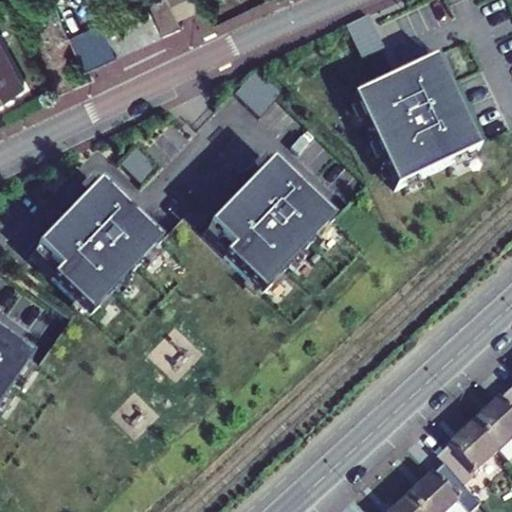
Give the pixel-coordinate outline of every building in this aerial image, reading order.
[(178,18),(168,0),(151,0),(149,3),(151,8),(163,36),(183,28),(178,18)] [(202,8),(196,0),(168,0),(178,18),(202,8)] [(208,5),(204,0),(196,0),(202,8),(203,9),(208,5)] [(163,36),(151,8),(132,16),(145,44),(163,36)] [(145,44),(132,16),(119,22),(131,50),(145,44)] [(368,19),(345,30),(361,65),(384,55),(368,19)] [(131,50),(119,22),(105,28),(117,56),(131,50)] [(117,56),(105,28),(103,25),(87,32),(101,63),(117,56)] [(101,63),(87,32),(71,39),(85,70),(101,63)] [(0,100),(25,87),(0,42),(0,100)] [(435,62),(351,101),(394,194),(478,154),(435,62)] [(257,74),(234,98),(259,122),(282,98),(257,74)] [(134,152),(118,169),(138,188),(154,171),(134,152)] [(271,168),(207,233),(230,255),(222,263),(261,300),(332,227),(271,168)] [(157,249),(96,189),(25,263),(86,322),(157,249)] [(0,346),(0,406),(28,365),(0,346)] [(497,454),(507,465),(511,460),(511,396),(508,393),(498,403),(497,402),(471,426),(497,454)] [(446,450),(435,460),(442,468),(461,489),(472,479),(471,477),(497,454),(471,426),(445,449),(446,450)] [(430,477),(404,501),(414,511),(472,511),(478,507),(461,489),(442,468),(431,478),(430,477)] [(414,511),(404,501),(392,511),(414,511)]
